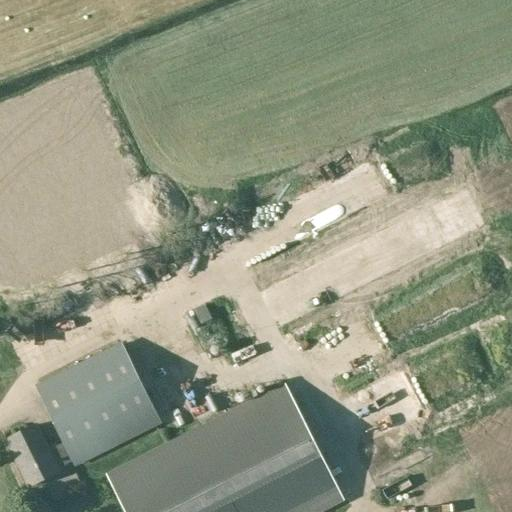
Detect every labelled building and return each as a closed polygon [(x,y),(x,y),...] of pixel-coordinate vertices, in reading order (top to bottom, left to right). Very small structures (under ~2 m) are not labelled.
[(386,263),(403,260),(399,238),(382,241),(386,263)] [(187,264),(189,277),(204,274),(202,262),(187,264)] [(417,323),(503,290),(493,263),(406,295),(417,323)] [(212,297),(199,301),(202,314),(216,311),(212,297)] [(318,373),(396,333),(384,309),(306,349),(318,373)] [(122,344),(36,386),(64,443),(49,451),(36,425),(7,439),(30,486),(60,472),(58,468),(73,461),(75,464),(160,422),(122,344)] [(108,477),(124,511),(308,511),(340,497),(287,389),(108,477)] [(383,479),(398,511),(404,511),(451,490),(434,455),(383,479)]
